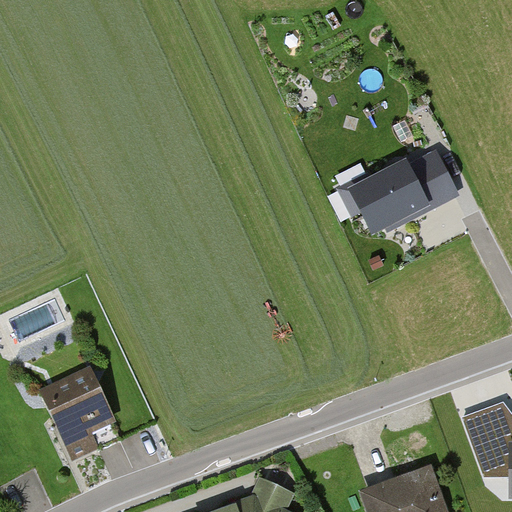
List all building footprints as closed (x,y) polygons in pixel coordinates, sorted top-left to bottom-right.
[(407,160),(343,192),(354,214),(364,209),(373,227),(453,187),(435,152),(409,165),(407,160)] [(110,421),(88,377),(43,400),(74,462),(96,452),(87,433),(110,421)] [(511,414),(504,403),(463,418),(486,478),(510,478),(511,499),(511,414)] [(442,511),(429,472),(362,495),(368,511),(442,511)] [(287,511),(293,498),(261,485),(252,504),(229,511),(287,511)]
